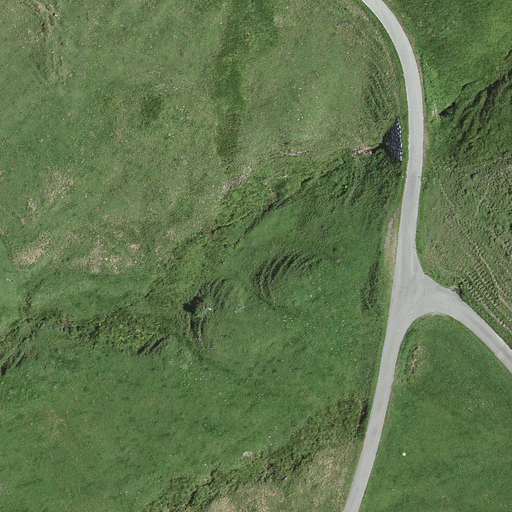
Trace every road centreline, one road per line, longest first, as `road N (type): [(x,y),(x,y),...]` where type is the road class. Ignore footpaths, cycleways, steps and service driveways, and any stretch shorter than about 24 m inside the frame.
road 1 (track): [(394,328),(416,112),(399,34),(372,0)]
road 2 (track): [(349,511),(394,328)]
road 3 (track): [(394,328),(420,303),(453,307),(511,363)]
